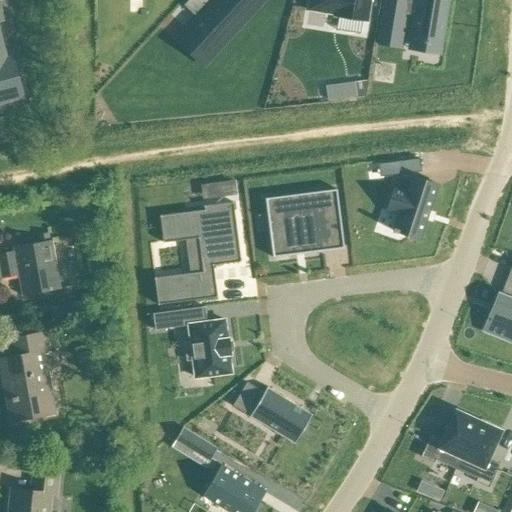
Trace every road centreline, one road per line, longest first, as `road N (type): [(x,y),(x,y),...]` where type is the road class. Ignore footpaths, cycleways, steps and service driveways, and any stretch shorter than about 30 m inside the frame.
road 1 (track): [(0,177),(511,115)]
road 2 (residential): [(454,283),(422,276),(317,288),(292,298),(281,316),(289,355),(392,419)]
road 3 (unclassified): [(454,283),(508,153)]
